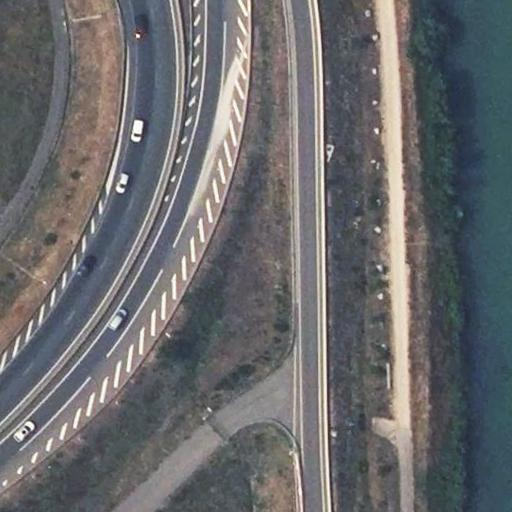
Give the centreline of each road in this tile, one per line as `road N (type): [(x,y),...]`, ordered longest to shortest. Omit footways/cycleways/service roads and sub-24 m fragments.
road 1 (motorway): [(0,454),(72,384),(157,259),(188,186),(209,105),(214,0)]
road 2 (track): [(381,0),(405,511)]
road 3 (trunk): [(310,511),(296,0)]
road 4 (motorway): [(148,0),(151,117),(126,213),(82,297),(0,397)]
